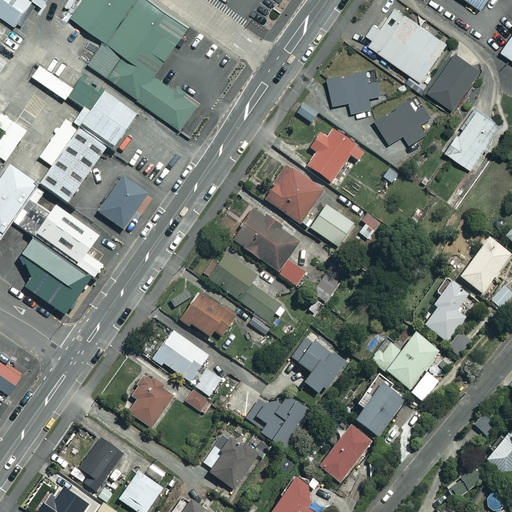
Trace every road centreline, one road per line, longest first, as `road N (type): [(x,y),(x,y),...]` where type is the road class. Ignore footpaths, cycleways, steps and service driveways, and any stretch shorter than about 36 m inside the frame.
road 1 (tertiary): [(77,356),(325,0)]
road 2 (residential): [(384,511),(511,354)]
road 3 (tertiary): [(0,466),(77,356)]
